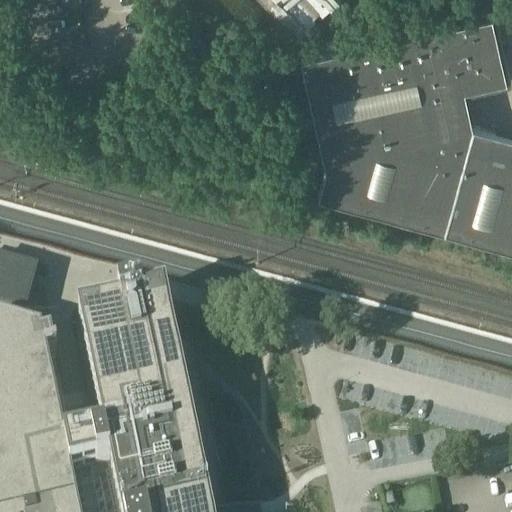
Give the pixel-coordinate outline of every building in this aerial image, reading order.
[(268,0),(275,7),(277,6),(302,36),(344,0),(268,0)] [(474,124),(473,124),(466,91),(511,81),(496,12),(301,56),(326,167),(318,195),(445,230),(474,124)] [(511,248),(511,134),(474,124),(445,230),(511,248)] [(0,255),(0,312),(23,319),(39,266),(0,255)] [(0,323),(0,511),(207,511),(173,344),(164,302),(145,306),(141,307),(139,300),(117,304),(117,306),(118,312),(79,320),(83,342),(103,440),(64,447),(47,363),(64,360),(62,353),(58,354),(55,339),(46,341),(46,337),(0,323)] [(392,495),(384,496),(387,508),(395,506),(392,495)]
